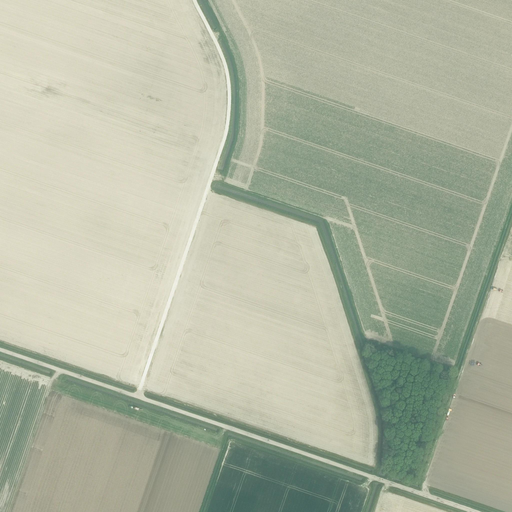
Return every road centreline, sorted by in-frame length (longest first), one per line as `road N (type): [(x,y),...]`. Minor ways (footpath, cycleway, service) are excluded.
road 1 (track): [(0,349),(474,511)]
road 2 (track): [(194,0),(231,85),(228,122),(138,397)]
